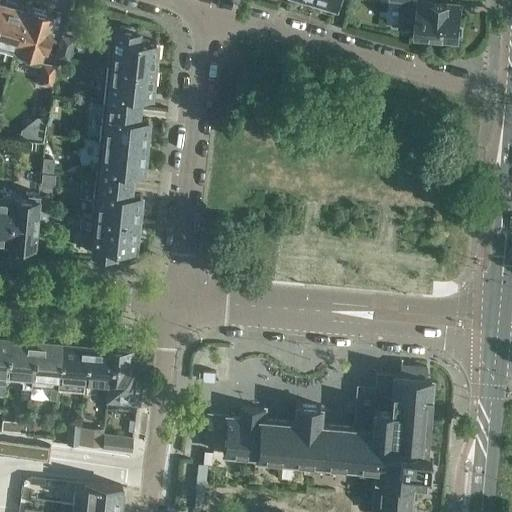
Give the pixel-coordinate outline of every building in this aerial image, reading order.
[(413,0),(401,0),(399,27),(415,29),(414,34),(423,34),(424,36),(432,36),(433,35),(457,37),(460,5),(413,1),(413,0)] [(1,1),(0,3),(0,42),(14,46),(25,9),(1,1)] [(25,9),(14,46),(28,50),(25,57),(36,61),(41,46),(44,47),(50,27),(47,26),(51,12),(26,5),(25,9)] [(109,45),(107,64),(152,69),(155,41),(135,39),(136,31),(118,29),(116,46),(109,45)] [(62,34),(56,58),(68,60),(74,38),(62,34)] [(53,85),(55,63),(41,61),(38,83),(53,85)] [(107,64),(103,100),(137,104),(138,93),(149,94),(152,69),(107,64)] [(103,100),(99,139),(144,143),(146,118),(136,116),(137,104),(103,100)] [(19,139),(18,144),(19,147),(32,149),(33,140),(19,139)] [(99,139),(95,177),(128,181),(130,169),(141,170),(144,143),(99,139)] [(18,144),(5,143),(4,152),(18,153),(19,147),(18,144)] [(95,177),(91,214),(136,219),(139,194),(127,193),(128,181),(95,177)] [(0,239),(6,240),(11,194),(11,190),(1,189),(0,189),(0,239)] [(11,194),(6,240),(7,243),(21,244),(21,241),(33,242),(34,231),(36,207),(37,192),(27,191),(24,193),(24,195),(11,194)] [(36,207),(34,231),(48,233),(50,209),(36,207)] [(91,214),(89,234),(95,234),(93,251),(113,254),(114,245),(133,247),(136,219),(91,214)] [(0,334),(0,394),(4,395),(6,372),(5,372),(8,335),(0,334)] [(8,335),(5,372),(6,372),(20,373),(20,378),(20,380),(22,380),(21,396),(30,397),(31,385),(29,385),(30,374),(34,337),(8,335)] [(34,337),(30,374),(29,385),(31,385),(51,387),(50,398),(56,399),(57,387),(56,387),(57,377),(61,340),(34,337)] [(61,340),(57,377),(56,387),(57,387),(83,390),(84,382),(83,382),(84,379),(87,342),(61,340)] [(87,342),(84,379),(83,382),(84,382),(107,384),(108,384),(112,344),(87,342)] [(105,405),(135,408),(140,363),(137,363),(138,356),(129,355),(130,346),(112,344),(108,384),(107,384),(105,405)] [(426,365),(400,363),(399,373),(425,375),(426,365)] [(375,465),(371,509),(372,511),(380,511),(382,510),(404,511),(408,511),(412,481),(423,482),(424,464),(425,464),(426,448),(424,448),(431,376),(425,375),(399,373),(376,371),(371,426),(318,421),(320,404),(296,401),(294,420),(259,416),(260,406),(236,404),(235,414),(206,412),(204,433),(223,435),(222,451),(375,465)] [(211,387),(201,386),(200,397),(210,397),(211,387)] [(69,417),(66,443),(77,444),(77,443),(79,418),(69,417)] [(79,425),(77,443),(101,446),(101,445),(103,428),(79,425)] [(103,432),(101,445),(112,447),(130,449),(132,436),(107,432),(103,432)] [(0,511),(17,511),(26,452),(27,441),(0,437),(0,511)] [(211,461),(203,460),(202,471),(210,472),(211,461)] [(46,477),(33,476),(32,476),(31,485),(45,487),(46,477)] [(74,480),(71,504),(118,509),(119,499),(116,494),(117,485),(74,480)]
